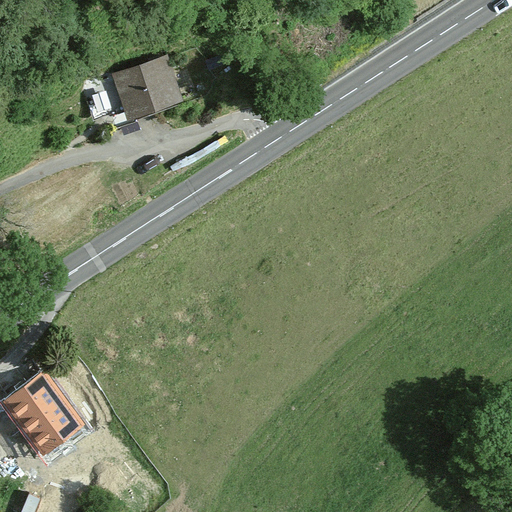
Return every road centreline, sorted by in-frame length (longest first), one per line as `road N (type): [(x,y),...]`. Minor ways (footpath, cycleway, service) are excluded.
road 1 (primary): [(281,137),(0,317)]
road 2 (residential): [(281,137),(265,122),(236,121),(100,151),(0,190)]
road 3 (primary): [(496,0),(281,137)]
